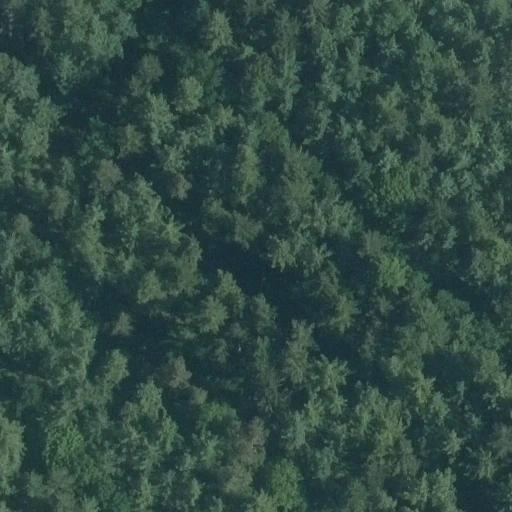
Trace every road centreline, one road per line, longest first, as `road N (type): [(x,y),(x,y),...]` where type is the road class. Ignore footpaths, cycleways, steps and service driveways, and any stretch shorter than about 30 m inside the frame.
road 1 (track): [(465,511),(0,73)]
road 2 (track): [(212,0),(161,43),(0,216)]
